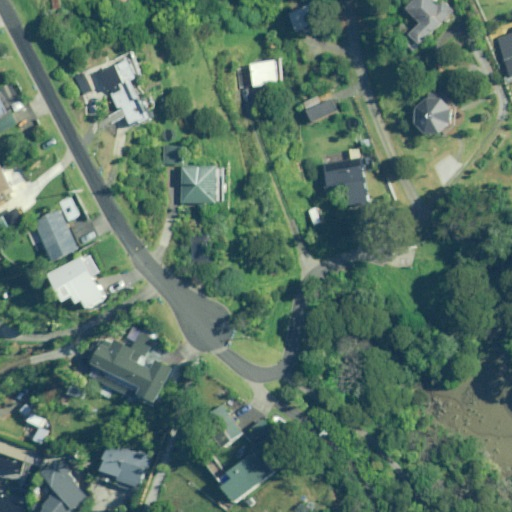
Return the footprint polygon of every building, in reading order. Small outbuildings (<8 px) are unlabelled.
[(449,0),(444,5),(438,0),(418,0),(411,7),(417,14),(412,19),(416,23),(420,28),(415,33),(424,44),(460,10),(450,0),(449,0)] [(318,23),(311,3),(288,12),(295,31),(318,23)] [(141,77),(130,54),(113,63),(115,66),(104,71),(127,117),(132,115),(138,127),(157,117),(155,112),(149,115),(141,99),(145,97),(136,79),(141,77)] [(280,82),(276,59),(254,63),(254,65),(235,69),(238,89),(280,82)] [(25,99),(17,83),(0,91),(0,119),(6,131),(19,124),(10,107),(25,99)] [(124,155),(128,131),(118,129),(115,154),(124,155)] [(185,145),(165,145),(164,163),(185,164),(185,145)] [(368,178),(364,156),(322,165),(327,187),(368,178)] [(0,195),(15,187),(3,164),(0,165),(0,195)] [(226,166),(186,165),(185,202),(225,203),(226,166)] [(84,215),(74,195),(62,202),(72,221),(84,215)] [(82,249),(62,209),(38,221),(58,261),(82,249)] [(113,295),(91,255),(68,268),(89,308),(113,295)] [(143,330),(135,326),(129,339),(137,343),(135,348),(118,340),(114,348),(104,344),(89,375),(134,397),(137,391),(161,402),(177,369),(160,361),(156,369),(146,364),(160,334),(145,327),(143,330)] [(247,433),(228,404),(216,412),(236,441),(247,433)] [(45,418),(31,412),(27,421),(41,427),(45,418)] [(49,431),(41,427),(35,440),(43,443),(49,431)] [(151,457),(112,444),(100,479),(138,492),(151,457)] [(279,471),(262,450),(233,472),(237,478),(227,486),(239,502),(279,471)] [(42,469),(56,487),(45,505),(49,507),(46,511),(79,511),(91,495),(58,456),(42,469)]
